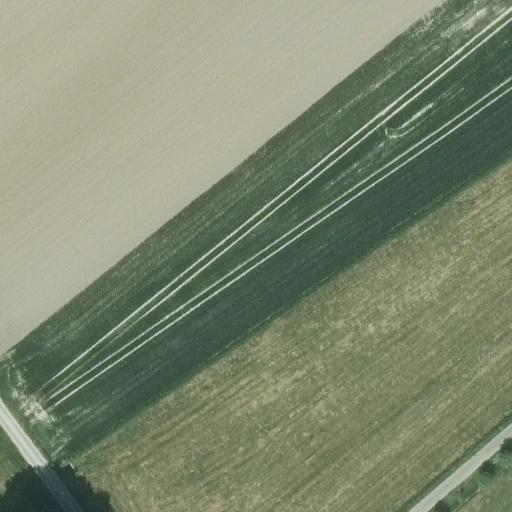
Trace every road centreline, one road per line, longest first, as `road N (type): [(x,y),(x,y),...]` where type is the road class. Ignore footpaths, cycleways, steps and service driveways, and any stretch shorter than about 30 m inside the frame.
road 1 (track): [(372,511),(511,396)]
road 2 (track): [(84,511),(0,401)]
